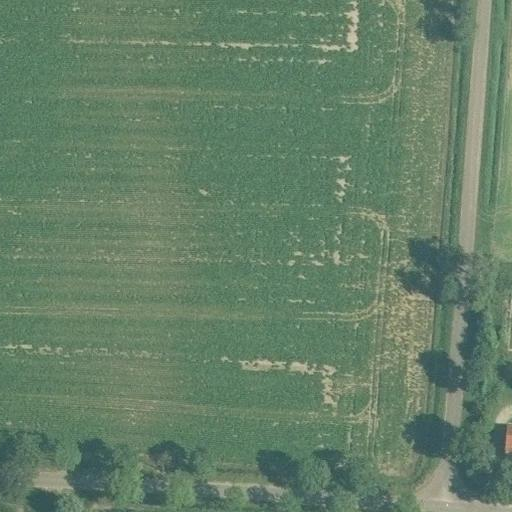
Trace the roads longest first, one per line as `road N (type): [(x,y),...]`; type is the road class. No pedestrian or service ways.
road 1 (unclassified): [(444,506),(481,0)]
road 2 (unclassified): [(444,506),(0,476)]
